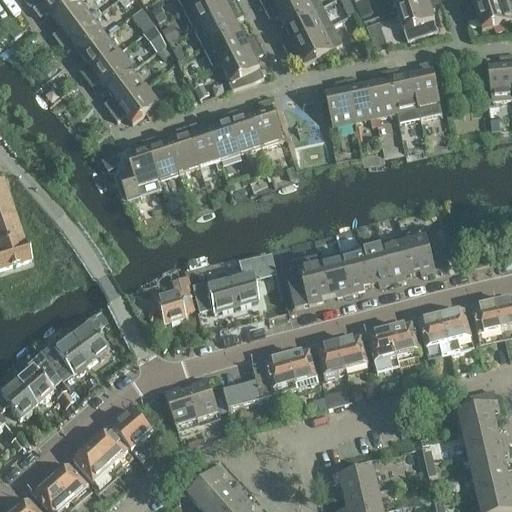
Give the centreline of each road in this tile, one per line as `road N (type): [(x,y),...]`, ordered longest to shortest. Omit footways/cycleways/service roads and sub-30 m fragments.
road 1 (tertiary): [(157,381),(511,284)]
road 2 (unclassified): [(157,381),(74,233),(0,152)]
road 3 (residential): [(290,437),(511,383)]
road 4 (tertiary): [(157,381),(113,407),(0,505)]
road 5 (residential): [(132,511),(204,454),(290,437)]
